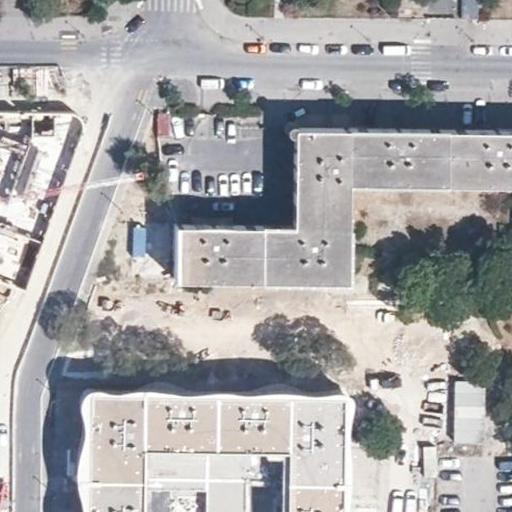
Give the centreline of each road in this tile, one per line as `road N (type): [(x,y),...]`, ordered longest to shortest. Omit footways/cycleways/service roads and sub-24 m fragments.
road 1 (residential): [(173,62),(134,102),(38,359),(28,402),(27,511)]
road 2 (residential): [(173,62),(445,65)]
road 3 (residential): [(0,59),(173,62)]
